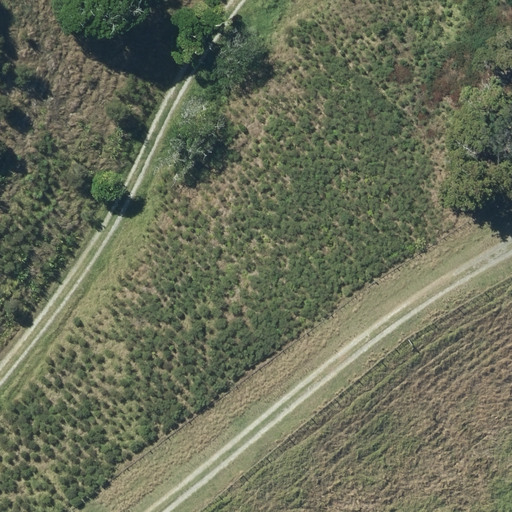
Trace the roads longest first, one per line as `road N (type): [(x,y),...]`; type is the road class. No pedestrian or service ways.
road 1 (unknown): [(511,245),(356,347),(156,511)]
road 2 (unknown): [(0,373),(101,238),(186,71),(235,0)]
